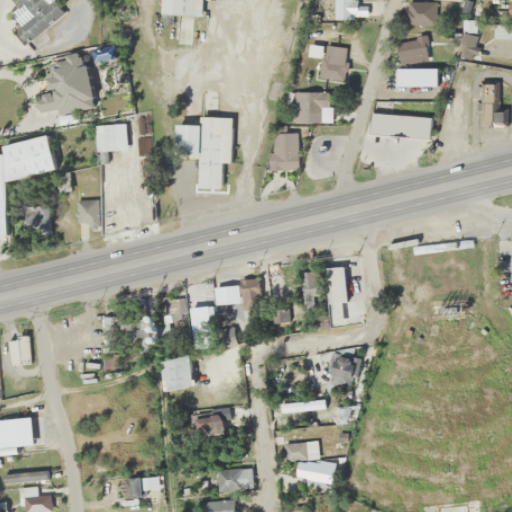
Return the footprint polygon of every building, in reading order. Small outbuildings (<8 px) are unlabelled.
[(14,0),(20,7),(11,13),(21,26),(35,16),(32,12),(45,2),(47,4),(52,0),(14,0)] [(202,15),(202,0),(161,0),(161,14),(202,15)] [(434,26),(434,2),(406,2),(406,26),(434,26)] [(323,46),(310,44),(308,55),(321,58),(323,46)] [(437,68),(396,68),(396,85),(437,85),(437,68)] [(294,121),(332,121),(332,91),(294,91),(294,121)] [(39,111),(55,107),(52,93),(36,96),(39,111)] [(232,117),(199,116),(199,125),(176,124),(175,155),(199,155),(198,188),(223,188),(223,163),(231,163),(232,117)] [(8,172),(94,172),(94,149),(106,149),(125,149),(125,126),(61,126),(61,156),(51,156),(51,140),(1,140),(2,154),(0,153),(0,235),(8,235),(8,172)] [(297,155),(297,135),(276,135),(276,155),(297,155)] [(59,191),(69,189),(64,172),(55,174),(59,191)] [(77,223),(99,223),(99,199),(77,199),(77,223)] [(303,308),(327,306),(328,324),(346,323),(341,266),(324,268),(324,270),(300,272),(303,308)] [(128,339),(146,339),(146,299),(135,299),(135,322),(128,322),(128,339)] [(8,364),(30,364),(30,337),(8,337),(8,364)] [(340,394),(348,394),(348,385),(340,385),(340,394)] [(335,423),(356,423),(356,405),(335,406),(335,423)] [(217,432),(217,413),(192,414),(192,433),(217,432)] [(0,419),(0,450),(34,447),(31,417),(0,419)] [(284,460),(318,460),(318,441),(283,441),(284,460)] [(217,468),(217,489),(252,489),(252,468),(217,468)] [(47,472),(3,472),(3,482),(47,482),(47,472)] [(131,495),(140,495),(140,478),(131,478),(131,495)] [(203,500),(202,511),(235,511),(235,500),(203,500)]
